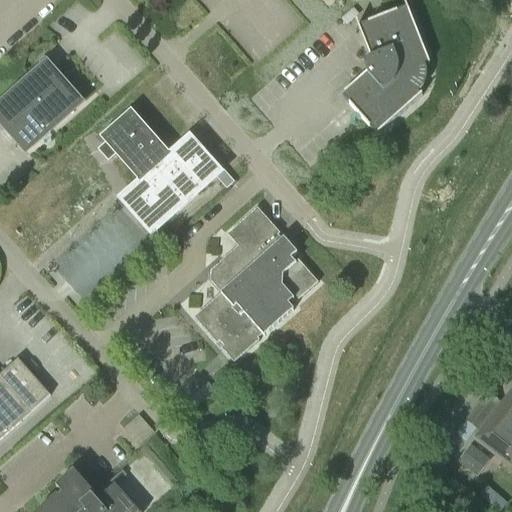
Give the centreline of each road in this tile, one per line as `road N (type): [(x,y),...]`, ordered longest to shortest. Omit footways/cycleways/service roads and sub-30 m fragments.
road 1 (primary): [(342,511),(362,462),(511,207)]
road 2 (residential): [(111,0),(306,220)]
road 3 (residential): [(162,436),(0,247)]
road 4 (unknown): [(236,140),(300,87),(336,44)]
